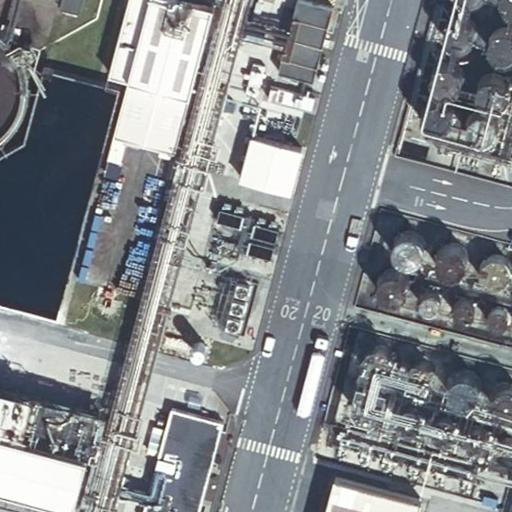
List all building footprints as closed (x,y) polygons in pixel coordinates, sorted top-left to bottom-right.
[(84,10),(85,0),(66,0),(66,6),(84,10)] [(179,151),(220,3),(208,0),(133,0),(113,72),(133,77),(117,134),(131,138),(179,151)] [(336,9),(300,1),(282,74),(317,83),(336,9)] [(478,41),(479,38),(479,34),(479,30),(477,27),(475,24),(472,22),(468,20),(465,20),(461,20),(457,22),(454,24),(452,27),(451,30),(450,34),(450,37),(451,41),(453,44),(456,47),(459,49),(463,50),(467,50),(470,49),(473,47),(476,44),(478,41)] [(511,32),(508,32),(505,32),(501,34),(498,36),(496,39),(494,42),(493,46),(493,49),(495,53),(497,56),(499,59),(502,61),(506,62),(510,62),(511,61),(511,32)] [(24,89),(24,81),(22,73),(21,69),(21,66),(32,58),(25,45),(11,50),(9,47),(8,45),(2,40),(0,38),(0,137),(1,137),(7,131),(12,125),(16,119),(20,112),(22,104),(24,96),(24,89)] [(57,73),(59,62),(50,60),(47,70),(57,73)] [(465,86),(466,83),(466,79),(466,76),(464,72),(461,69),(459,67),(455,65),(451,65),(447,66),(444,67),(441,69),(439,72),(437,75),(436,79),(437,82),(438,86),(440,89),(442,92),(446,94),(449,95),(453,95),(457,94),(460,92),(463,90),(465,86)] [(509,98),(511,94),(511,91),(510,87),(509,83),(506,81),(503,78),(500,77),(496,76),(492,77),(489,78),(486,80),(484,83),(482,87),(481,90),(481,94),(483,98),(485,101),(487,103),(491,105),(494,106),(498,106),(501,105),(505,103),(508,101),(509,98)] [(455,121),(456,118),(457,114),(456,111),(454,107),(452,104),(449,102),(445,100),(442,100),(438,100),(435,102),(432,104),(429,107),(428,110),(427,114),(427,117),(428,121),(430,124),(433,127),(436,129),(440,130),(443,130),(447,129),(450,127),(453,124),(455,121)] [(125,160),(131,138),(117,134),(111,157),(125,160)] [(306,153),(255,139),(243,185),(293,198),(306,153)] [(426,257),(427,254),(428,250),(427,246),(425,242),(423,240),(420,237),(416,236),(413,236),(409,236),(406,237),(403,239),(400,242),(399,246),(398,250),(398,253),(399,257),(401,260),(404,262),(407,264),(411,265),(415,265),(418,264),(421,263),(424,260),(426,257)] [(469,268),(470,265),(471,261),(470,257),(468,253),(466,251),(463,248),(460,247),(456,247),(452,247),(449,248),(446,251),(443,254),(442,257),(441,261),(441,264),(442,268),(444,271),(447,273),(450,275),(454,276),(457,276),(461,275),(464,274),(467,271),(469,268)] [(511,280),(511,264),(510,261),(507,259),(504,258),(500,257),(496,258),(493,259),(490,261),(487,264),(486,268),(485,271),(485,275),(486,279),(488,281),(491,284),(494,286),(498,287),(502,287),(505,286),(508,284),(511,282),(511,280)] [(411,293),(412,290),(412,286),(412,283),(410,279),(408,276),(405,274),(401,273),(397,272),(394,273),(390,274),(387,276),(385,279),(383,282),(383,286),(383,290),(384,293),(386,297),(389,299),(392,301),(396,302),(399,302),(403,301),(406,299),(409,297),(411,293)] [(141,292),(144,280),(114,274),(112,285),(141,292)] [(250,332),(263,281),(238,275),(225,325),(250,332)] [(443,310),(445,308),(446,304),(446,302),(445,299),(444,297),(442,295),(440,293),(437,292),(435,292),(432,292),(429,293),(427,295),(425,297),(424,299),(424,302),(424,305),(424,307),(426,310),(428,311),(430,313),(433,314),(436,314),(439,313),(441,312),(443,310)] [(477,318),(479,316),(480,313),(480,310),(479,307),(478,305),(476,302),(474,301),(471,300),(469,300),(466,300),(464,301),(461,303),(460,304),(458,307),(458,310),(458,313),(459,315),(460,318),(462,319),(465,321),(467,322),(470,322),(473,321),(475,319),(477,318)] [(510,327),(511,324),(511,322),(511,316),(511,314),(509,312),(507,310),(504,309),(501,309),(499,309),(496,310),(494,312),(492,314),(491,317),(490,319),(491,322),(491,324),(493,327),(495,329),(497,330),(500,331),(503,331),(506,330),(508,329),(510,327)] [(482,396),(483,393),(484,389),(483,385),(481,381),(479,379),(476,376),(472,375),(469,374),(465,375),(462,376),(459,378),(456,382),(454,385),(454,389),(454,392),(455,396),(457,399),(460,401),(463,403),(467,404),(470,404),(474,403),(477,402),(480,399),(482,396)] [(511,385),(509,386),(505,388),(502,390),(500,393),(499,396),(498,400),(498,404),(499,407),(501,410),(504,413),(507,414),(511,415),(511,385)] [(100,444),(107,420),(10,395),(0,432),(0,490),(82,511),(83,511),(96,464),(99,465),(104,446),(100,444)] [(203,511),(228,418),(176,405),(148,511),(203,511)] [(423,511),(427,501),(340,479),(330,511),(423,511)]
